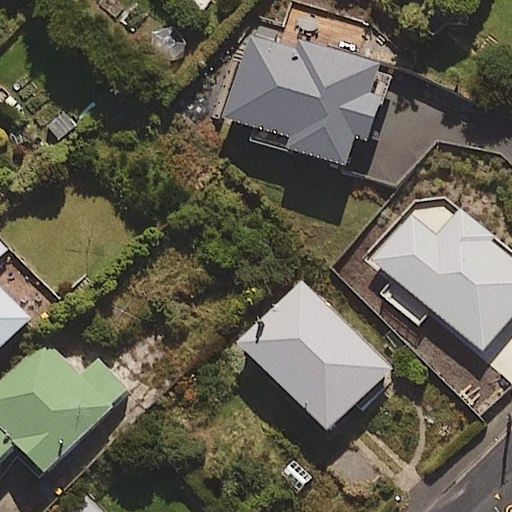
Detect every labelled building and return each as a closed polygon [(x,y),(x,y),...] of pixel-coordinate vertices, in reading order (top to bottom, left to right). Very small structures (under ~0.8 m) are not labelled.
[(417,0),(426,8),(434,0),(417,0)] [(257,42),(231,127),(250,133),(246,146),(370,184),(394,104),(376,99),(385,72),(308,48),(305,57),(257,42)] [(0,367),(38,328),(0,291),(0,268),(17,250),(0,233),(0,367)] [(402,376),(309,288),(247,353),(339,442),(402,376)] [(85,379),(49,345),(0,397),(0,474),(2,477),(23,454),(56,485),(138,396),(101,362),(85,379)] [(100,511),(88,500),(75,511),(100,511)]
